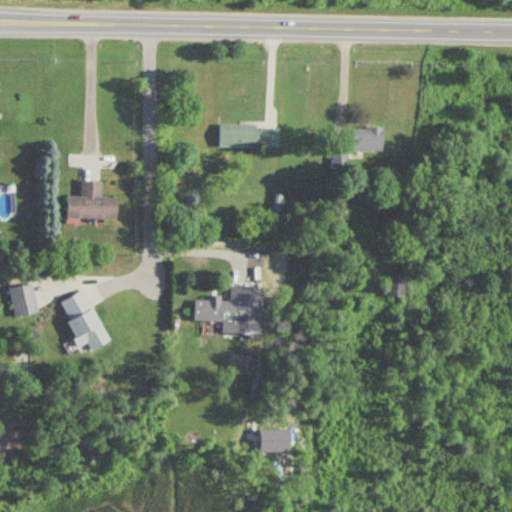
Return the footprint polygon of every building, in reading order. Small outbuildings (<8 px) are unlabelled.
[(215,126),(215,147),(274,147),(274,126),(215,126)] [(378,128),(348,128),(347,152),(378,152),(378,128)] [(96,181),(76,181),(76,196),(61,195),(60,218),(110,219),(110,197),(96,196),(96,181)] [(402,274),(383,274),(383,292),(402,292),(402,274)] [(33,312),(26,283),(4,288),(10,317),(33,312)] [(232,322),(233,308),(246,308),(247,286),(225,285),(225,301),(189,299),(188,320),(232,322)] [(60,321),(72,348),(82,343),(84,349),(102,341),(78,290),(55,301),(64,320),(60,321)]
